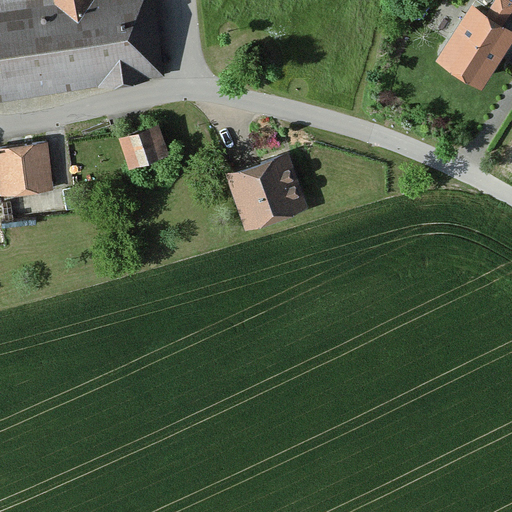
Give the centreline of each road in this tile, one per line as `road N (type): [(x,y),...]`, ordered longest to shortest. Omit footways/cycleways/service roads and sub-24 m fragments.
road 1 (residential): [(511,214),(434,169),(280,128),(193,89)]
road 2 (residential): [(193,89),(0,125)]
